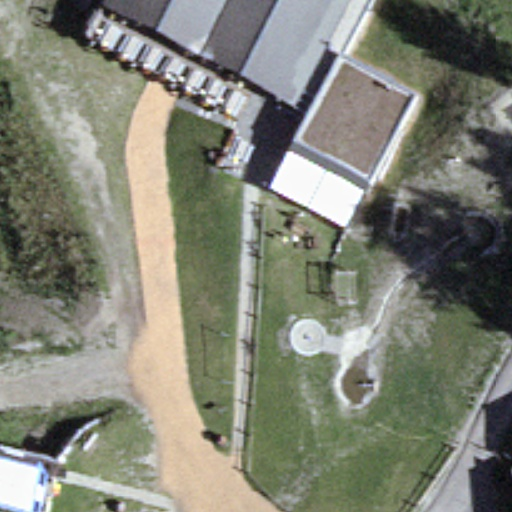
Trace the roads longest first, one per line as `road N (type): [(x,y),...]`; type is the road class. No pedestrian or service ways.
road 1 (track): [(170,464),(0,256)]
road 2 (track): [(511,400),(440,511)]
